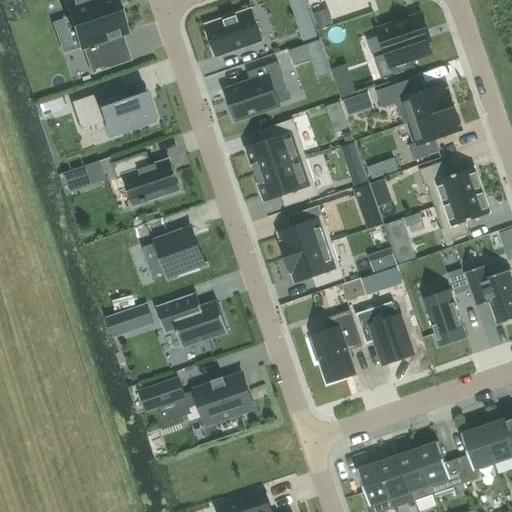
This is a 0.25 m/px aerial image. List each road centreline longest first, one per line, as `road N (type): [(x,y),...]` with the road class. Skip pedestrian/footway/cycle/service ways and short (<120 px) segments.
road 1 (residential): [(308,442),(161,8),(187,0)]
road 2 (residential): [(308,442),(511,372)]
road 3 (residential): [(452,0),(511,162)]
